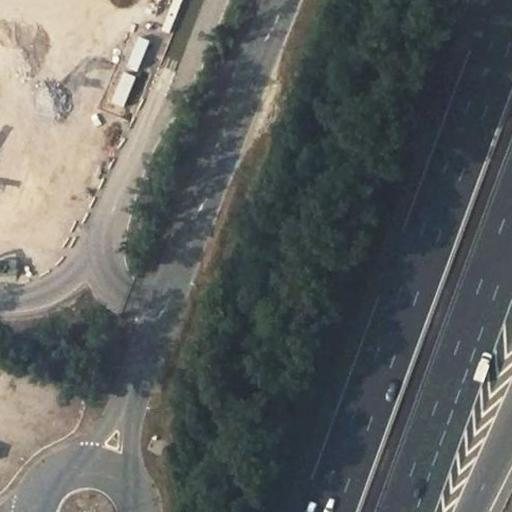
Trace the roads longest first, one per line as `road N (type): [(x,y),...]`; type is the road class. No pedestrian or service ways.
road 1 (motorway): [(511,12),(327,511)]
road 2 (unclassified): [(134,389),(285,0)]
road 3 (motorway): [(407,511),(511,226)]
road 4 (unknown): [(197,0),(124,181),(69,256)]
